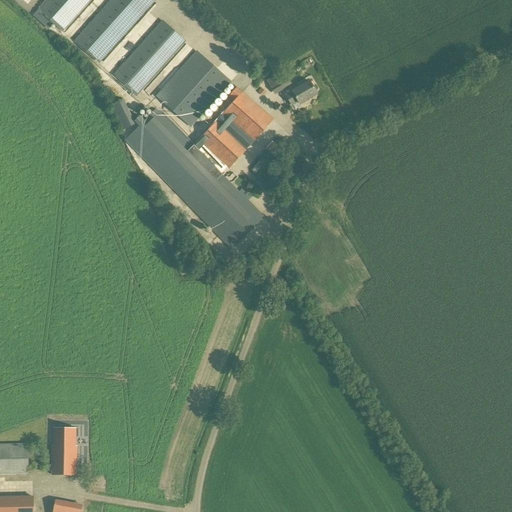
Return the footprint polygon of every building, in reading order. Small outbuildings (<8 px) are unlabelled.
[(48,29),(53,24),(63,32),(91,0),(46,0),(38,10),(33,16),(48,29)] [(110,0),(74,41),(100,63),(116,44),(119,47),(122,43),(119,41),(128,31),(131,33),(134,29),(131,27),(140,17),(143,19),(146,16),(144,14),(154,2),(152,0),(110,0)] [(162,20),(113,76),(137,97),(186,41),(162,20)] [(231,82),(197,51),(156,97),(190,128),(231,82)] [(266,80),(275,95),(292,85),(287,77),(281,80),(277,74),(266,80)] [(317,95),(310,81),(286,95),(292,106),(298,102),(300,105),(317,95)] [(237,87),(229,97),(234,101),(198,142),(229,170),(273,120),(237,87)] [(111,105),(123,130),(135,125),(123,100),(111,105)] [(164,113),(156,110),(145,121),(140,116),(134,121),(139,127),(125,140),(232,251),(265,218),(249,201),(251,199),(242,189),(239,192),(164,113)] [(266,149),(275,157),(281,150),(272,143),(266,149)] [(52,446),(52,475),(76,475),(77,446),(76,446),(76,437),(78,437),(78,429),(76,429),(54,428),(54,446),(52,446)] [(0,444),(0,474),(29,474),(28,444),(0,444)] [(7,497),(0,497),(0,511),(35,511),(35,497),(7,497)] [(52,511),(81,511),(83,505),(55,499),(52,511)]
